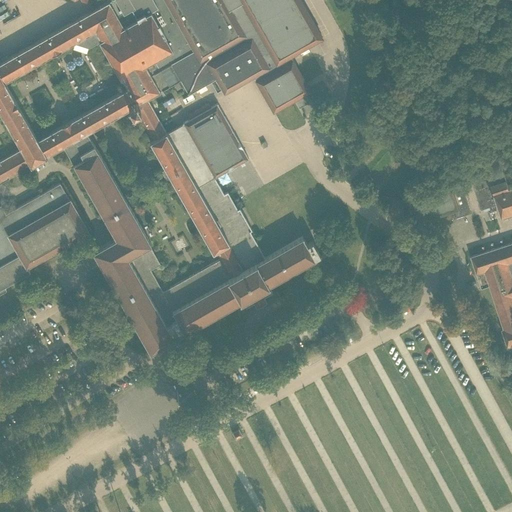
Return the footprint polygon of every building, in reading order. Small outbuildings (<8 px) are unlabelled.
[(222,89),(224,93),(253,76),(273,111),(296,98),(299,104),(306,100),(303,94),(310,90),(290,56),(322,37),(319,33),(300,0),(109,0),(94,9),(89,0),(81,0),(88,12),(0,62),(0,293),(6,290),(4,286),(30,271),(27,266),(88,231),(70,199),(69,199),(60,183),(5,213),(0,205),(0,204),(0,181),(6,178),(64,146),(73,162),(115,237),(92,251),(93,253),(82,259),(88,269),(99,263),(150,352),(174,338),(173,337),(179,334),(184,331),(185,332),(241,300),(245,307),(271,292),(267,285),(320,254),(312,241),(307,244),(302,236),(264,257),(250,230),(251,229),(239,208),(237,209),(227,191),(223,193),(214,177),(248,158),(217,103),(183,122),(183,123),(167,133),(147,98),(180,79),(188,94),(210,81),(217,92),(222,89)] [(511,186),(509,188),(503,170),(472,180),(481,209),(497,204),(502,217),(511,213),(511,186)] [(433,224),(472,212),(462,181),(409,198),(417,222),(431,217),(433,224)] [(511,241),(471,256),(477,274),(481,288),(489,285),(503,328),(501,328),(507,347),(511,345),(511,241)] [(191,368),(201,363),(198,358),(193,361),(188,363),(191,368)] [(237,428),(231,431),(235,437),(241,434),(237,428)]
